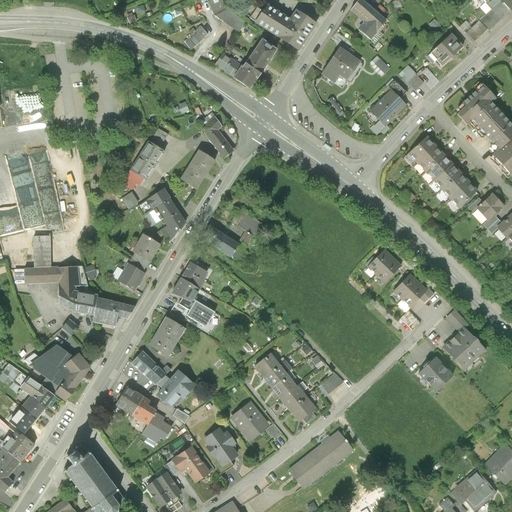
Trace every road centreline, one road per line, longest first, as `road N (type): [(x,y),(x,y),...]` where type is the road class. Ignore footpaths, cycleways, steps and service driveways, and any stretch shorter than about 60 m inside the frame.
road 1 (residential): [(77,422),(263,123)]
road 2 (residential): [(201,511),(337,412),(440,312)]
road 3 (secondary): [(0,21),(73,24),(137,41),(263,123)]
road 4 (secondary): [(352,188),(424,246),(511,340)]
road 5 (residential): [(263,123),(346,0)]
road 6 (residential): [(430,106),(511,193)]
